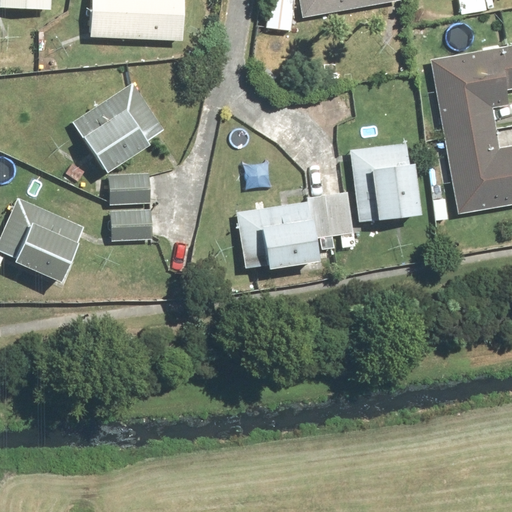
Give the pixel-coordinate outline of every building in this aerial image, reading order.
[(178,0),(93,0),(92,32),(177,36),(178,0)] [(294,0),(269,0),(267,30),(292,33),(294,0)] [(300,0),(303,19),(393,11),(391,0),(300,0)] [(511,73),(509,54),(433,67),(457,207),(511,197),(511,73)] [(125,94),(70,125),(100,178),(155,147),(125,94)] [(408,157),(367,161),(372,225),(413,221),(408,157)] [(154,173),(109,174),(109,206),(154,206),(154,173)] [(343,200),(240,212),(247,272),(350,259),(343,200)] [(15,201),(0,233),(0,262),(51,285),(77,228),(15,201)] [(153,209),(109,210),(110,242),(154,242),(153,209)]
